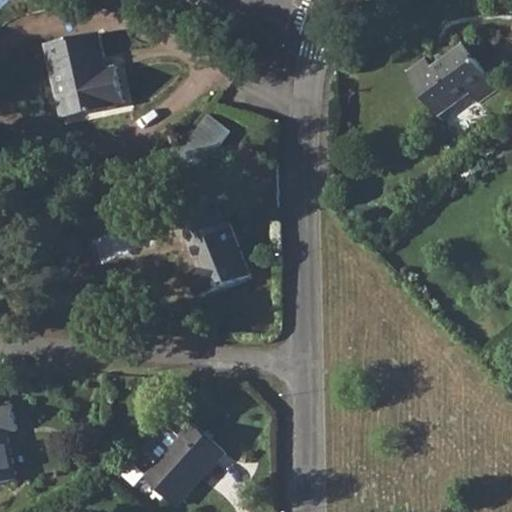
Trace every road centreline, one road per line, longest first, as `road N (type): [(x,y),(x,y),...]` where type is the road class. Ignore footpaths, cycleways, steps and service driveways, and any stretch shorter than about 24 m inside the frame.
road 1 (residential): [(301,367),(316,52),(344,0)]
road 2 (residential): [(301,367),(0,351)]
road 3 (residential): [(306,511),(301,367)]
